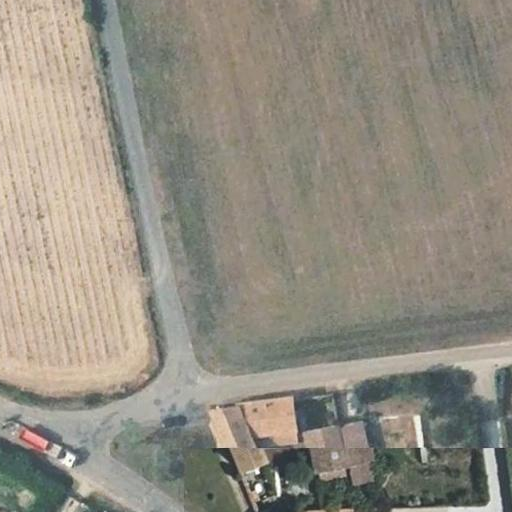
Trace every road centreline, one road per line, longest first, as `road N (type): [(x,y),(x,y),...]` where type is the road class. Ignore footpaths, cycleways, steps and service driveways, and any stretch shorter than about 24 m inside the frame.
road 1 (unclassified): [(103,0),(187,393)]
road 2 (unclassified): [(187,393),(511,350)]
road 3 (unclassified): [(55,439),(187,393)]
road 4 (residential): [(163,511),(55,439)]
